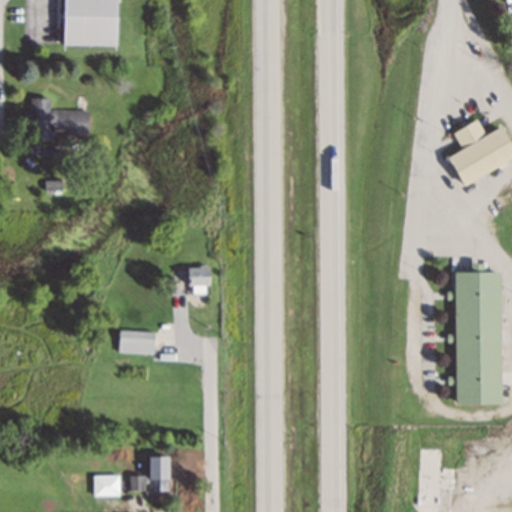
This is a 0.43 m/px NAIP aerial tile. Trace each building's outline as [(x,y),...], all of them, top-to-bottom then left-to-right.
[(116,45),(116,0),(61,0),(61,44),(116,45)] [(87,134),(87,110),(48,109),(49,98),(27,97),(26,133),(87,134)] [(511,158),(511,151),(500,126),(483,134),(476,120),(452,132),(460,149),(446,156),(459,183),(511,158)] [(205,266),(185,266),(185,285),(191,285),(191,292),(205,292),(205,266)] [(499,403),(498,270),(481,270),(481,268),(452,268),(453,403),(499,403)] [(152,330),(117,330),(117,352),(152,353),(152,330)] [(415,504),(438,505),(438,489),(452,489),(452,467),(440,466),(440,448),(417,447),(415,504)] [(166,491),(166,456),(147,456),(147,491),(166,491)] [(117,475),(92,475),(92,495),(117,495),(117,475)] [(128,489),(141,489),(141,477),(128,477),(128,489)]
